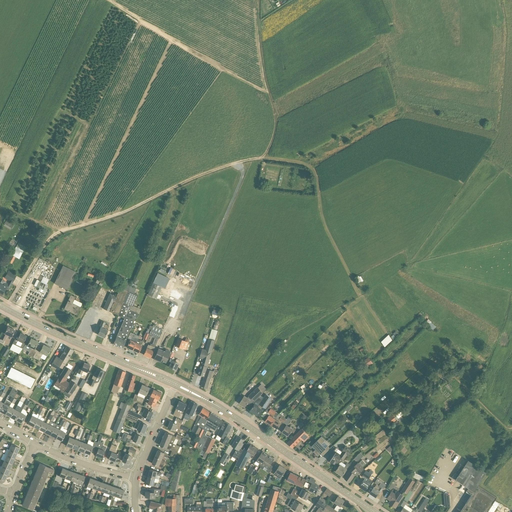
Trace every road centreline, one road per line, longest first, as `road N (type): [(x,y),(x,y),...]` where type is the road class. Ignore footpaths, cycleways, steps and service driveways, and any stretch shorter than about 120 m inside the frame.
road 1 (secondary): [(175,384),(0,305)]
road 2 (secondary): [(327,481),(175,384)]
